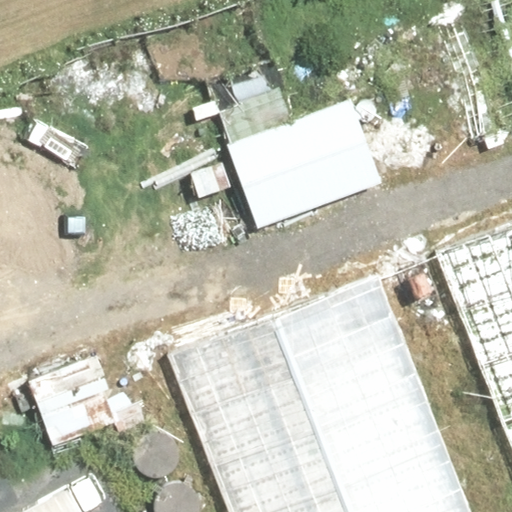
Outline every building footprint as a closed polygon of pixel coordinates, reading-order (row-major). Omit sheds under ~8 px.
[(511,12),(507,0),(493,0),(419,28),(469,159),(511,142),(511,12)] [(214,145),(249,237),(381,187),(346,95),(214,145)] [(511,220),(422,254),(511,489),(511,220)] [(472,511),(381,272),(159,356),(218,511),(472,511)] [(90,347),(19,378),(48,447),(120,416),(90,347)]
